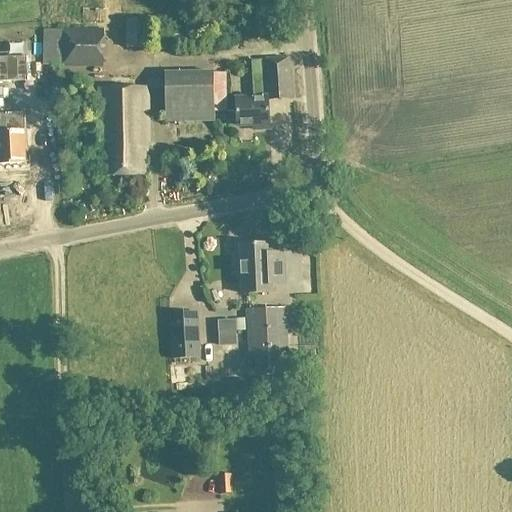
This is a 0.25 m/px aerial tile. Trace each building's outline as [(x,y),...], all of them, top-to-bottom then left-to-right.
[(148,49),(147,21),(123,22),(124,49),(148,49)] [(169,45),(192,44),(192,30),(168,32),(169,45)] [(101,69),(102,33),(41,33),(41,69),(101,69)] [(288,74),(288,63),(249,64),(249,102),(234,102),(234,128),(250,128),(250,133),(266,133),(265,103),(290,103),(290,74),(288,74)] [(212,76),(212,74),(161,76),(162,124),(213,123),(213,115),(225,115),(225,75),(212,76)] [(145,147),(144,90),(97,91),(97,146),(101,146),(102,179),(141,178),(141,147),(145,147)] [(4,133),(0,133),(0,168),(22,168),(22,153),(25,152),(23,117),(9,117),(9,121),(3,121),(4,133)] [(238,262),(234,262),(235,282),(238,281),(239,298),(270,296),(269,289),(284,288),(282,254),(266,255),(265,246),(237,247),(238,262)] [(282,311),(243,313),(247,368),(285,366),(282,311)] [(195,316),(166,318),(169,361),(197,360),(195,316)] [(235,348),(233,322),(216,323),(217,349),(235,348)] [(288,379),(257,380),(257,401),(287,399),(288,379)] [(228,478),(216,478),(215,497),(227,497),(228,478)]
